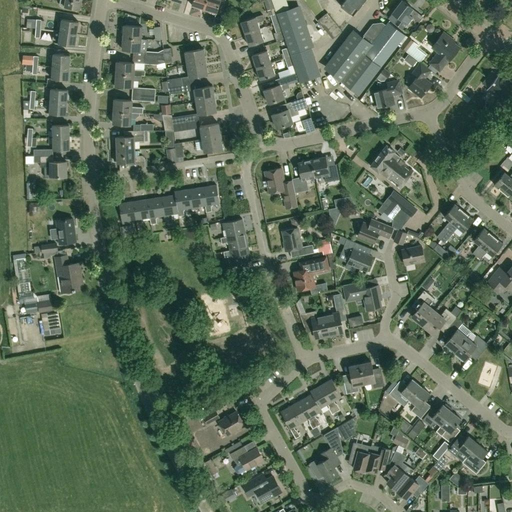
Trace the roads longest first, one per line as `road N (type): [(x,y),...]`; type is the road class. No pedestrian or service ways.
road 1 (residential): [(205,511),(129,359),(92,177)]
road 2 (residential): [(264,144),(215,32),(105,0)]
road 3 (residential): [(307,360),(267,264),(244,154)]
road 4 (residential): [(92,177),(102,0)]
road 5 (residential): [(313,504),(263,409),(307,360)]
road 6 (residential): [(264,144),(427,112)]
road 7 (residential): [(92,177),(244,154)]
road 8 (residential): [(511,430),(385,342)]
road 9 (residential): [(511,230),(471,198),(427,112)]
